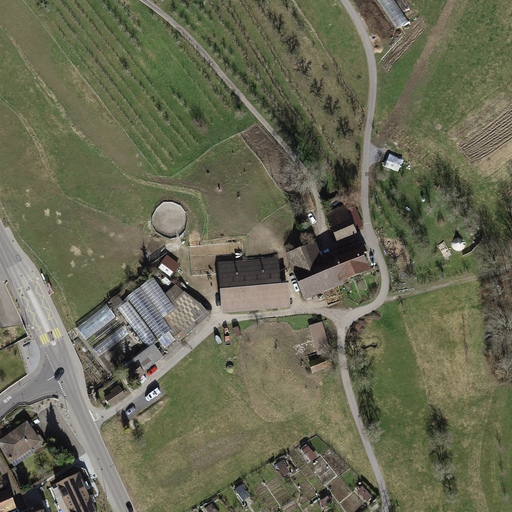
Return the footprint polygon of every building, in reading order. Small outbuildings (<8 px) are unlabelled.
[(308,192),(299,196),(305,212),(314,209),(308,192)] [(345,208),(327,215),(337,241),(355,234),(345,208)] [(315,246),(288,256),(305,299),(369,274),(358,246),(321,261),(315,246)] [(278,260),(219,264),(223,309),(289,304),(288,287),(280,288),(278,260)] [(199,306),(176,288),(166,296),(153,279),(118,307),(148,348),(159,340),(165,348),(177,339),(180,342),(207,316),(199,306)] [(86,338),(116,318),(108,307),(78,327),(86,338)] [(322,323),(309,327),(318,356),(331,352),(322,323)] [(134,363),(122,371),(133,385),(146,375),(144,373),(164,357),(154,345),(133,361),(134,363)] [(112,394),(105,399),(110,407),(125,397),(119,387),(111,392),(112,394)] [(28,422),(0,441),(0,446),(12,464),(43,443),(28,422)] [(311,446),(304,449),(310,462),(317,459),(311,446)] [(65,486),(47,493),(52,508),(70,502),(65,486)] [(367,502),(374,497),(364,486),(358,491),(367,502)] [(10,490),(0,494),(0,511),(11,511),(18,509),(10,490)]
